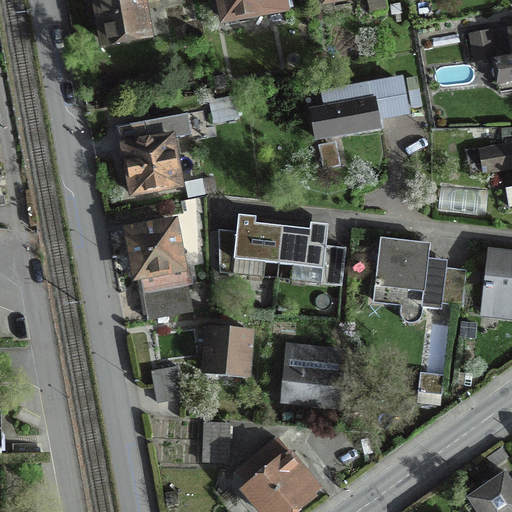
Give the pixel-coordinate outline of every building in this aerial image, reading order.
[(96,0),(104,41),(147,33),(140,0),(96,0)] [(263,0),(220,0),(224,20),(265,12),(263,0)] [(511,60),(496,63),(499,83),(511,80),(511,60)] [(327,109),(312,112),(317,139),(378,128),(377,118),(406,113),(401,80),(324,94),(327,109)] [(140,140),(138,143),(124,146),(132,194),(180,185),(172,139),(191,135),(188,114),(144,122),(147,139),(140,140)] [(510,157),(508,147),(483,151),(484,157),(469,159),(471,169),(485,166),(486,171),(511,167),(510,157)] [(265,263),(279,264),(283,227),(255,224),(256,217),(239,215),(232,274),(264,278),(265,263)] [(194,289),(189,265),(182,267),(174,223),(129,231),(137,276),(140,275),(148,319),(193,311),(189,289),(194,289)] [(283,227),(279,264),(292,266),(290,280),(322,284),(328,225),(311,223),(310,230),(283,227)] [(447,261),(428,259),(430,244),(380,238),(373,300),(401,303),(400,311),(400,313),(400,314),(401,316),(401,318),(402,319),(404,320),(405,321),(407,322),(408,323),(410,323),(412,323),(414,323),(416,322),(417,321),(419,320),(420,319),(421,317),(422,315),(422,313),(423,308),(440,310),(441,304),(462,306),(466,271),(446,268),(447,261)] [(511,253),(489,251),(482,308),(511,311),(511,253)] [(252,332),(209,328),(205,368),(248,372),(252,332)] [(342,351),(290,346),(285,398),(336,403),(342,351)] [(448,375),(425,373),(422,394),(446,397),(448,375)] [(181,383),(156,387),(158,403),(184,398),(181,383)] [(204,440),(229,441),(230,425),(205,424),(204,440)] [(288,511),(319,487),(278,438),(236,473),(268,511),(288,511)] [(228,463),(229,447),(204,445),(203,461),(228,463)] [(511,511),(511,481),(505,471),(466,497),(476,511),(511,511)]
